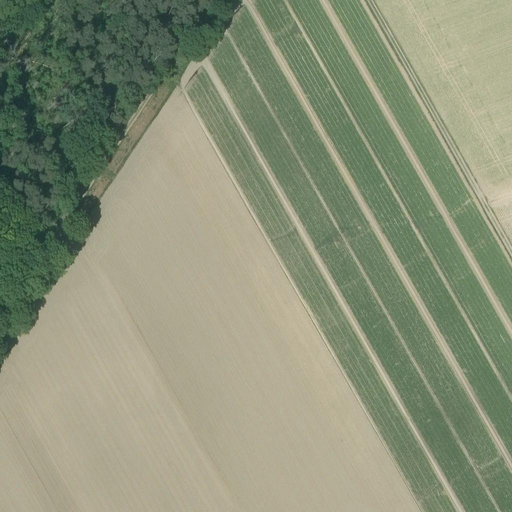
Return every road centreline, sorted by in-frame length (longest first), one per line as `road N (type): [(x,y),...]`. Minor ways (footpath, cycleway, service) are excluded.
road 1 (track): [(0,320),(217,0)]
road 2 (track): [(511,254),(367,0)]
